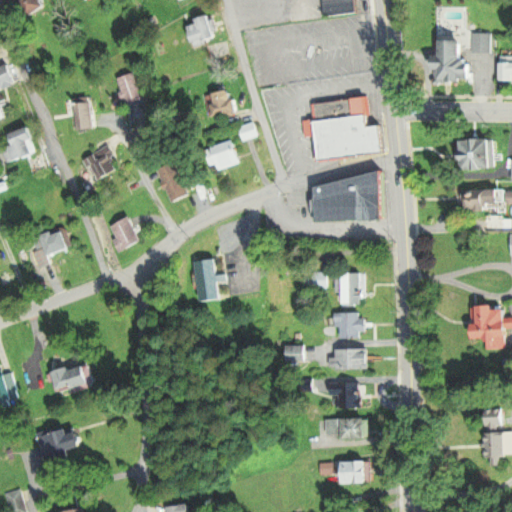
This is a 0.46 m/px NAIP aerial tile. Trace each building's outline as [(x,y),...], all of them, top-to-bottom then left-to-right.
[(195,48),(219,39),(210,17),(187,25),(195,48)] [(492,34),(475,34),(475,52),(492,52),(492,34)] [(436,65),(437,84),(474,82),(474,69),(466,70),(465,41),(442,42),(444,65),(436,65)] [(501,83),(511,82),(511,58),(501,59),(501,83)] [(0,68),(0,89),(16,84),(8,65),(0,68)] [(128,107),(147,101),(138,74),(119,80),(128,107)] [(213,94),(215,119),(239,117),(238,101),(232,101),(231,92),(213,94)] [(307,140),(316,139),(319,163),(387,156),(384,128),(372,129),(369,99),(313,105),(314,122),(305,123),(307,140)] [(0,122),(8,120),(0,101),(0,122)] [(77,132),(95,130),(92,102),(68,104),(69,115),(75,114),(77,132)] [(258,139),(258,126),(243,127),(244,140),(258,139)] [(10,166),(41,154),(32,128),(12,136),(16,147),(4,151),(10,166)] [(214,150),(222,171),(243,164),(235,142),(214,150)] [(496,171),(496,142),(461,142),(461,171),(496,171)] [(102,180),(122,168),(109,147),(88,160),(102,180)] [(158,171),(174,204),(192,195),(175,162),(158,171)] [(339,201),(351,201),(351,188),(321,187),(321,216),(339,216),(339,201)] [(505,192),(475,192),(475,212),(491,212),(491,206),(505,206),(505,192)] [(511,217),(486,218),(486,235),(511,235),(511,258),(511,257),(511,217)] [(110,229),(123,253),(144,242),(130,218),(110,229)] [(73,251),(67,231),(43,238),(50,258),(73,251)] [(198,263),(201,303),(223,301),(221,280),(219,280),(218,261),(198,263)] [(345,275),(345,306),(362,306),(362,275),(345,275)] [(474,306),(475,339),(489,338),(489,349),(511,348),(510,329),(511,328),(511,318),(509,319),(508,309),(497,309),(496,306),(474,306)] [(336,327),(342,327),(342,339),(365,339),(365,313),(336,313),(336,327)] [(337,348),(337,357),(332,357),(332,369),(371,369),(371,348),(337,348)] [(60,393),(94,382),(88,363),(54,375),(60,393)] [(0,403),(20,397),(12,369),(0,373),(0,403)] [(342,408),(362,408),(362,383),(332,383),(333,395),(342,395),(342,408)] [(327,419),(327,439),(368,439),(368,419),(327,419)] [(40,437),(46,461),(87,450),(82,431),(72,434),(71,429),(40,437)] [(511,432),(488,433),(488,457),(511,456),(511,432)] [(370,483),(370,461),(343,461),(343,483),(370,483)] [(27,511),(22,490),(7,493),(11,511),(27,511)]
